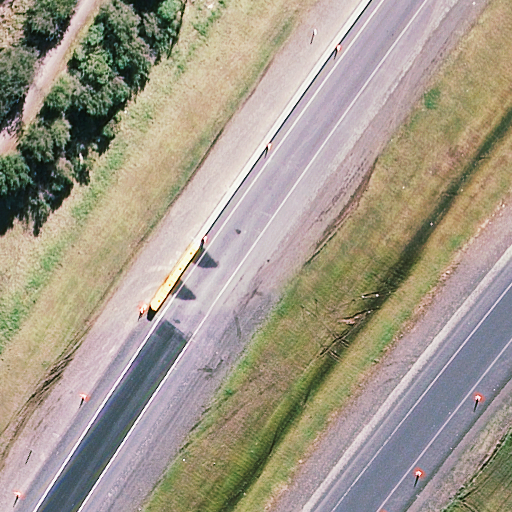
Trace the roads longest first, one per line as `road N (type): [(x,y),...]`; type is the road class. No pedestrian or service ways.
road 1 (trunk): [(65,511),(413,0)]
road 2 (trunk): [(511,354),(400,511)]
